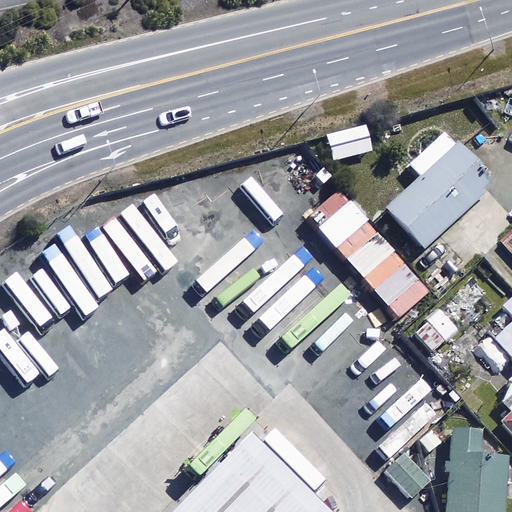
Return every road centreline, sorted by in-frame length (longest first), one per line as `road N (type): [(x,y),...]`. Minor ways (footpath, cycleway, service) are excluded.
road 1 (trunk): [(0,120),(338,15)]
road 2 (trunk): [(0,85),(338,15)]
road 3 (trunk): [(279,77),(51,171),(0,203)]
road 4 (trunk): [(279,77),(0,162)]
road 5 (trunk): [(511,6),(279,77)]
